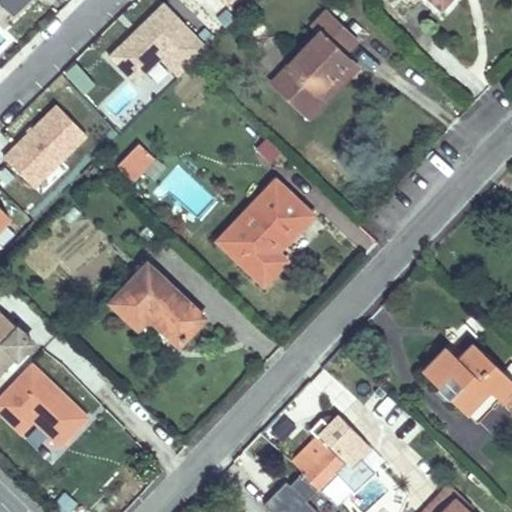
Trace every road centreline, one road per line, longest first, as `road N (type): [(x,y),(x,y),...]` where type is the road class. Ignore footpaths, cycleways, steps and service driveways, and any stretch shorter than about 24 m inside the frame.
road 1 (residential): [(153,511),(511,127)]
road 2 (residential): [(0,90),(89,0)]
